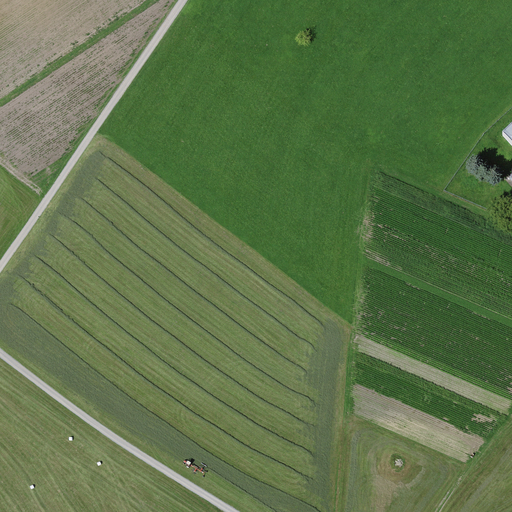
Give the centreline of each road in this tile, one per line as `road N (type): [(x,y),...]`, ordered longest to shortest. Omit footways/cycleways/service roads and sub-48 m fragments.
road 1 (track): [(183,0),(0,268)]
road 2 (track): [(0,352),(229,511)]
